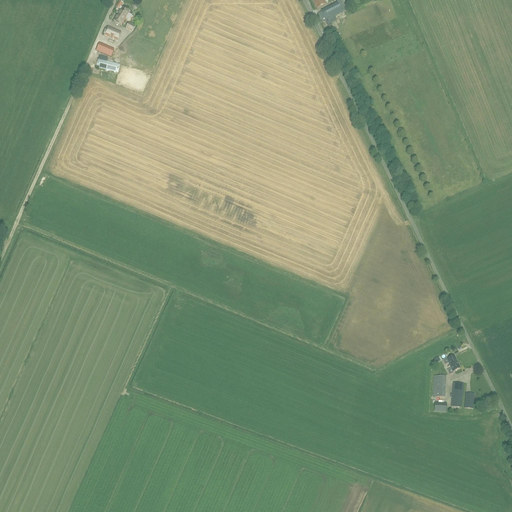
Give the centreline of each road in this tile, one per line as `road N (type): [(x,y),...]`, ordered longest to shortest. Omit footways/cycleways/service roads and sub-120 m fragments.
road 1 (unclassified): [(511,429),(304,0)]
road 2 (track): [(0,261),(86,64)]
